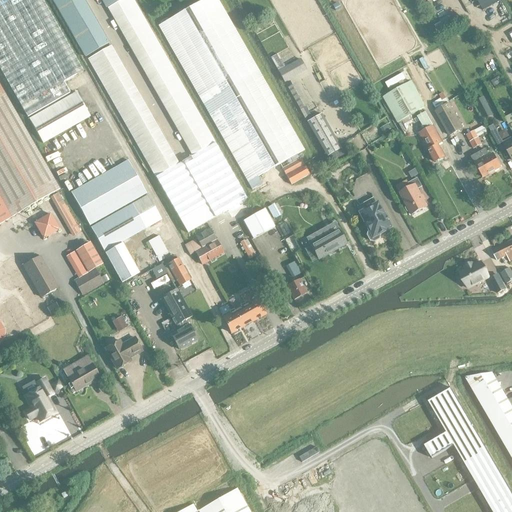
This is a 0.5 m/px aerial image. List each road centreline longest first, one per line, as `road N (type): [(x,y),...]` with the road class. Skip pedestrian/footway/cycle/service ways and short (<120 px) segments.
road 1 (unclassified): [(0,494),(511,210)]
road 2 (track): [(89,511),(114,470),(394,326),(511,316)]
